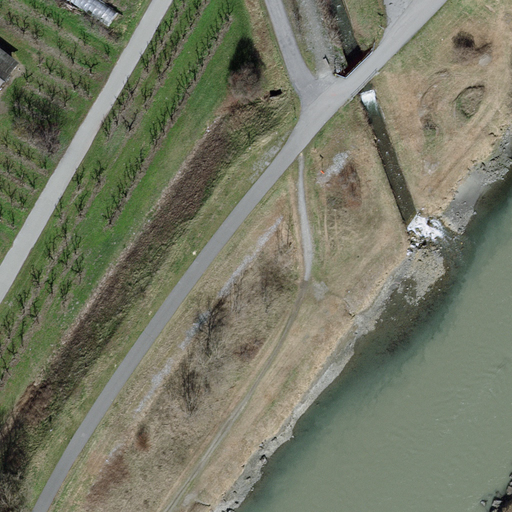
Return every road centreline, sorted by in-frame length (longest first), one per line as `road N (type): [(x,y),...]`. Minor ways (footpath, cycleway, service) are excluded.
road 1 (track): [(39,511),(149,334),(325,111)]
road 2 (unclassified): [(343,92),(431,0)]
road 3 (track): [(273,0),(302,78),(325,111)]
